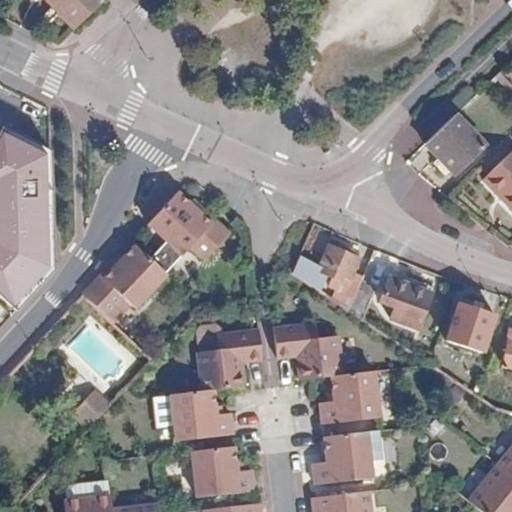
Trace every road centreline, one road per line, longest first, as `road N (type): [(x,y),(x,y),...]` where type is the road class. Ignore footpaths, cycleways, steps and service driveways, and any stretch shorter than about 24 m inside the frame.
road 1 (residential): [(0,358),(148,123)]
road 2 (residential): [(511,6),(403,112),(337,195)]
road 3 (residential): [(337,195),(148,123)]
road 4 (residential): [(511,273),(337,195)]
